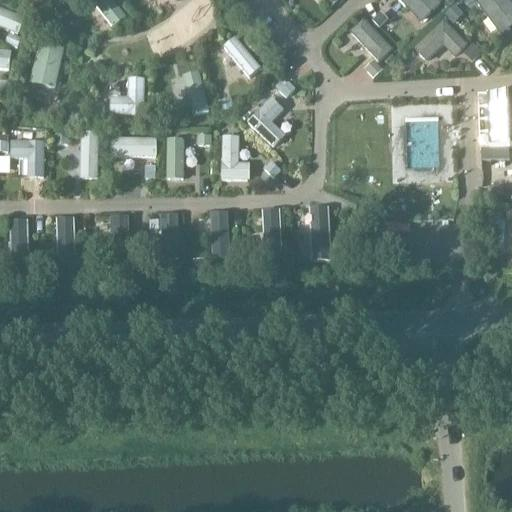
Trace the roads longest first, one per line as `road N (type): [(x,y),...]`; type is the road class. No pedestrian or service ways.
road 1 (unclassified): [(429,324),(0,338)]
road 2 (residential): [(0,210),(292,202),(310,190),(317,170),(326,91)]
road 3 (unclassified): [(450,511),(448,440),(429,324)]
road 4 (residential): [(511,72),(326,91)]
